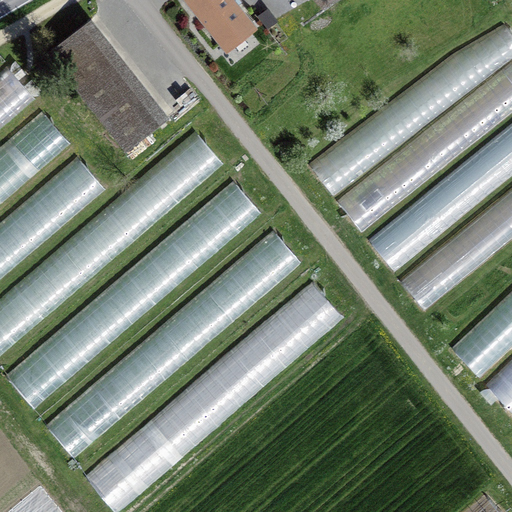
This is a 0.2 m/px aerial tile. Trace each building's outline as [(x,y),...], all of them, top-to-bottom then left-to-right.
[(188,0),(226,48),(254,26),(232,0),(188,0)] [(511,27),(504,17),(310,160),(334,192),(511,59),(511,27)] [(126,150),(165,119),(87,20),(47,52),(126,150)] [(351,218),(359,228),(511,109),(511,61),(339,195),(355,215),(351,218)] [(0,74),(0,130),(40,97),(12,64),(0,74)] [(0,203),(75,140),(46,107),(0,146),(0,203)] [(511,121),(370,234),(395,265),(511,171),(511,121)] [(200,128),(0,294),(0,351),(229,162),(200,128)] [(0,220),(0,278),(110,186),(82,152),(0,220)] [(32,402),(268,215),(241,180),(5,367),(32,402)] [(421,300),(511,230),(511,180),(397,269),(421,300)] [(73,454),(307,262),(279,228),(45,420),(73,454)] [(86,471),(118,509),(348,316),(316,278),(86,471)] [(480,373),(511,343),(511,287),(452,343),(480,373)] [(511,406),(511,357),(488,381),(511,406)] [(511,511),(511,505),(499,490),(472,511),(511,511)]
